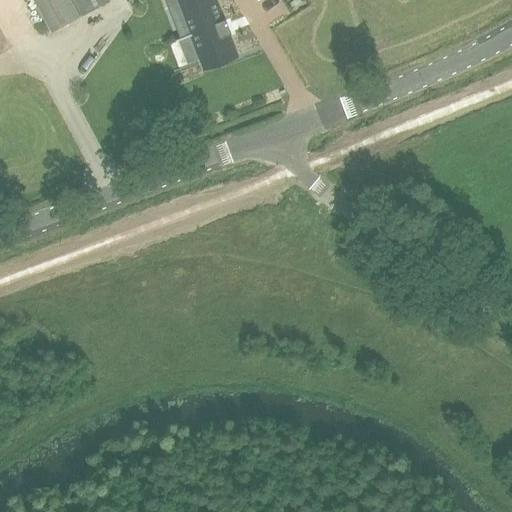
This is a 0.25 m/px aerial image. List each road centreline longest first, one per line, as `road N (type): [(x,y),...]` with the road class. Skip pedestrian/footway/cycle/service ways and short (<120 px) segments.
road 1 (unclassified): [(511,322),(298,170),(276,136)]
road 2 (tertiary): [(0,237),(276,136)]
road 3 (tertiary): [(276,136),(511,36)]
